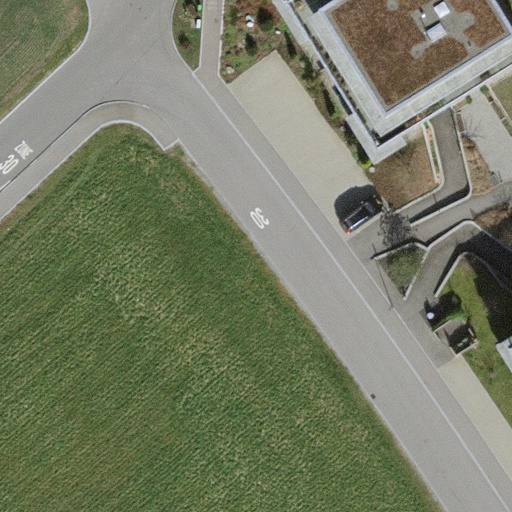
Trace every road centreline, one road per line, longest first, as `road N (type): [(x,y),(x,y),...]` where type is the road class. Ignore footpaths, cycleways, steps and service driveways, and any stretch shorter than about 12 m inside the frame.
road 1 (residential): [(478,511),(135,32)]
road 2 (residential): [(0,160),(135,32)]
